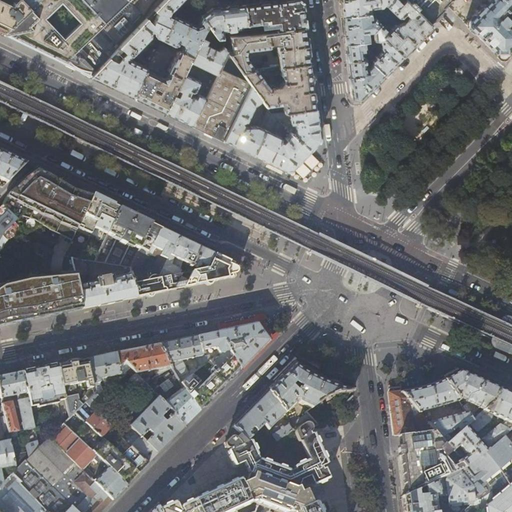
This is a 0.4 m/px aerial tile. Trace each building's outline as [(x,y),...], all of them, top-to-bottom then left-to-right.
[(14,0),(12,4),(2,0),(0,0),(0,32),(1,33),(35,0),(14,0)] [(35,0),(1,33),(6,35),(6,34),(12,38),(19,41),(28,45),(28,46),(29,46),(36,49),(37,50),(37,49),(40,51),(46,54),(53,58),(53,57),(60,60),(124,0),(35,0)] [(124,0),(60,60),(68,65),(90,76),(163,0),(124,0)] [(181,0),(163,0),(90,76),(112,86),(132,96),(145,68),(146,67),(145,66),(144,65),(143,64),(133,60),(129,58),(151,37),(149,32),(150,32),(151,31),(155,32),(154,33),(154,34),(155,35),(155,36),(156,36),(157,37),(162,39),(173,16),(168,13),(170,9),(172,10),(181,0)] [(302,2),(299,0),(276,0),(272,1),(243,4),(247,34),(254,33),(254,31),(249,31),(248,25),(266,22),(268,23),(275,22),(276,30),(305,26),(303,13),(302,10),(303,8),(302,2)] [(339,0),(342,16),(369,13),(369,8),(380,7),(383,4),(391,12),(400,4),(397,0),(339,0)] [(404,13),(407,16),(400,23),(397,25),(394,23),(387,31),(380,23),(370,34),(370,40),(384,39),(401,56),(416,40),(431,25),(429,23),(405,0),(397,0),(400,4),(391,12),(397,17),(399,17),(404,13)] [(405,0),(429,23),(437,14),(443,8),(442,8),(449,0),(405,0)] [(511,0),(486,0),(482,4),(479,4),(474,8),(475,12),(465,23),(492,50),(500,58),(511,46),(511,0)] [(247,34),(243,4),(224,6),(209,8),(200,15),(206,23),(212,31),(217,38),(223,37),(222,31),(228,30),(228,31),(234,30),(235,29),(242,28),(242,26),(244,26),(245,32),(241,32),(241,35),(247,34)] [(370,18),(369,13),(342,16),(343,28),(345,44),(370,40),(370,34),(380,23),(374,18),(370,18)] [(166,76),(163,77),(145,68),(132,96),(147,103),(164,111),(183,73),(188,61),(206,23),(200,15),(197,21),(198,22),(195,24),(175,14),(173,16),(162,39),(173,45),(176,44),(178,41),(181,43),(182,46),(181,50),(178,50),(175,50),(167,69),(167,71),(168,72),(166,76)] [(393,17),(389,14),(386,18),(382,21),(386,24),(387,23),(393,17)] [(212,31),(206,23),(188,61),(215,74),(226,51),(225,49),(223,46),(222,46),(217,50),(205,44),(212,31)] [(307,43),(305,26),(276,30),(254,33),(247,34),(241,35),(229,36),(230,48),(225,49),(226,51),(241,71),(252,70),(252,64),(246,57),(246,53),(246,51),(267,48),(269,46),(270,44),(276,44),(279,66),(310,63),(307,43)] [(226,44),(225,37),(223,37),(217,38),(222,46),(223,46),(226,44)] [(401,56),(384,39),(370,40),(370,48),(373,48),(376,44),(379,43),(380,48),(381,50),(371,60),(371,62),(383,74),(391,66),(401,56)] [(370,48),(370,40),(345,44),(347,59),(350,77),(360,75),(364,70),(363,62),(365,60),(371,60),(370,56),(365,57),(364,52),(363,51),(360,51),(359,50),(359,48),(361,48),(363,49),(370,48)] [(226,51),(191,125),(208,132),(223,140),(250,84),(241,71),(226,51)] [(360,75),(350,77),(351,87),(352,97),(359,99),(373,84),(383,74),(371,62),(371,60),(365,60),(363,62),(364,70),(360,75)] [(312,86),(310,63),(279,66),(268,68),(269,72),(280,71),(281,75),(282,76),(283,81),(279,85),(274,86),(273,84),(268,84),(263,77),(265,75),(263,72),(260,74),(257,69),(252,70),(241,71),(250,84),(261,100),(268,109),(269,111),(271,109),(269,106),(270,105),(279,104),(281,104),(284,106),(284,112),(290,111),(315,108),(312,86)] [(198,80),(183,73),(164,111),(178,118),(191,125),(205,97),(197,93),(195,96),(192,95),(190,95),(190,96),(187,95),(189,91),(190,91),(194,90),(198,80)] [(259,126),(257,125),(243,125),(242,123),(246,120),(255,104),(261,100),(250,84),(223,140),(237,147),(252,154),(272,114),(269,111),(268,109),(259,126)] [(317,122),(315,108),(290,111),(291,123),(292,124),(292,128),(293,129),(291,132),(308,150),(317,142),(319,137),(317,122)] [(291,168),(308,150),(291,132),(284,139),(285,140),(283,143),(280,141),(281,137),(271,132),(277,119),(276,119),(272,114),(252,154),(263,159),(284,169),(291,168)] [(0,178),(7,182),(26,164),(0,151),(0,178)] [(48,175),(37,170),(31,174),(23,180),(22,179),(9,193),(3,205),(3,204),(0,207),(0,238),(3,234),(18,220),(18,219),(21,215),(35,220),(52,230),(71,240),(77,227),(92,195),(91,195),(90,196),(72,190),(59,182),(48,175)] [(107,233),(119,208),(102,200),(92,195),(77,227),(97,236),(99,230),(107,233)] [(130,268),(151,224),(135,216),(119,208),(107,233),(94,261),(130,268)] [(20,233),(18,220),(3,234),(0,238),(0,242),(3,244),(8,238),(20,233)] [(153,222),(152,224),(165,230),(177,236),(178,234),(153,222)] [(158,278),(177,236),(165,230),(152,224),(151,224),(130,268),(131,273),(136,297),(153,294),(162,292),(160,279),(158,278)] [(64,257),(71,240),(60,235),(52,250),(51,265),(51,274),(52,277),(53,277),(61,274),(62,265),(64,257)] [(207,269),(214,254),(195,245),(190,242),(177,236),(158,278),(160,279),(207,269)] [(195,245),(214,254),(215,251),(191,239),(190,242),(195,245)] [(232,277),(234,263),(225,259),(214,254),(207,269),(160,279),(162,292),(177,289),(205,283),(232,277)] [(127,274),(128,276),(112,280),(111,277),(101,279),(96,280),(96,283),(85,285),(84,281),(90,280),(86,261),(72,259),(74,269),(82,308),(95,306),(121,300),(136,297),(131,273),(127,274)] [(6,284),(0,284),(0,325),(2,325),(16,322),(35,318),(46,316),(60,313),(72,310),(82,308),(74,269),(61,274),(53,277),(52,277),(28,274),(26,279),(13,275),(12,283),(6,284)] [(509,336),(511,329),(503,326),(480,315),(483,311),(478,309),(476,313),(470,310),(467,316),(464,322),(470,325),(468,329),(472,331),(474,327),(498,338),(506,342),(509,336)] [(269,340),(273,336),(271,334),(263,322),(256,324),(269,340)] [(269,340),(256,324),(234,328),(207,334),(197,336),(201,353),(205,352),(205,349),(213,347),(214,349),(217,349),(220,354),(216,358),(210,359),(209,354),(201,356),(203,365),(210,361),(218,370),(232,356),(240,369),(252,357),(269,340)] [(201,353),(197,336),(178,340),(158,344),(170,366),(175,376),(179,382),(196,370),(194,368),(188,372),(182,360),(182,359),(189,359),(191,360),(192,360),(197,359),(199,368),(203,365),(201,356),(201,353)] [(170,366),(158,344),(145,347),(115,353),(117,367),(124,361),(134,372),(139,377),(143,376),(142,372),(170,366)] [(134,372),(124,361),(117,367),(115,353),(100,356),(85,359),(92,393),(94,392),(102,400),(103,401),(109,395),(104,391),(102,391),(102,390),(99,378),(102,378),(103,383),(108,381),(108,376),(123,373),(126,371),(131,376),(134,372)] [(218,370),(210,361),(203,365),(199,368),(196,370),(179,382),(199,410),(223,386),(240,369),(232,356),(218,370)] [(92,393),(85,359),(71,362),(57,365),(65,398),(69,416),(75,411),(83,403),(79,400),(75,382),(77,381),(78,384),(81,384),(82,387),(87,386),(87,388),(83,392),(88,397),(92,393)] [(315,377),(318,371),(303,363),(300,368),(315,377)] [(65,398),(57,365),(39,369),(22,372),(29,406),(65,398)] [(300,368),(294,365),(268,391),(285,412),(285,413),(294,403),(294,398),(298,398),(298,402),(309,408),(323,398),(335,393),(354,391),(352,390),(346,389),(332,385),(317,379),(315,377),(300,368)] [(492,400),(498,389),(480,381),(459,371),(452,375),(444,380),(458,399),(460,397),(465,400),(464,402),(468,403),(464,406),(464,407),(466,411),(470,417),(475,406),(482,409),(492,400)] [(29,406),(22,372),(9,375),(0,376),(0,399),(1,406),(3,411),(4,415),(7,431),(16,430),(17,430),(10,395),(13,394),(17,394),(18,398),(17,400),(23,428),(33,426),(29,406)] [(148,397),(153,392),(146,384),(144,381),(139,377),(134,372),(131,376),(127,380),(141,396),(148,397)] [(191,418),(199,410),(179,382),(175,376),(170,379),(173,384),(173,385),(165,391),(161,386),(153,392),(158,398),(184,425),(191,418)] [(470,417),(466,411),(432,421),(429,409),(449,403),(450,403),(452,408),(461,405),(458,399),(444,380),(440,381),(426,387),(410,390),(401,392),(432,430),(445,444),(449,440),(444,433),(447,434),(455,428),(459,431),(465,427),(469,423),(472,420),(470,417)] [(511,395),(498,389),(492,400),(482,409),(472,420),(469,423),(476,431),(488,421),(491,414),(504,420),(483,440),(489,447),(502,436),(511,427),(511,395)] [(288,427),(287,425),(282,428),(280,424),(278,427),(275,427),(274,429),(271,427),(285,412),(268,391),(249,410),(232,427),(235,430),(246,440),(263,424),(276,441),(277,441),(293,429),(291,425),(288,427)] [(93,410),(102,400),(94,392),(92,393),(88,397),(84,402),(93,410)] [(432,430),(401,392),(400,392),(389,393),(392,417),(393,431),(394,435),(399,435),(414,432),(412,419),(422,431),(432,430)] [(184,425),(158,398),(142,414),(139,412),(138,413),(138,414),(140,416),(129,427),(157,453),(171,439),(184,425)] [(100,437),(110,427),(93,410),(84,402),(83,403),(75,411),(86,422),(100,437)] [(317,425),(306,414),(291,425),(293,429),(307,420),(312,426),(317,425)] [(0,484),(2,482),(0,470),(0,467),(14,465),(12,454),(8,438),(7,431),(4,415),(0,415),(0,417),(5,440),(0,441),(0,484)] [(318,511),(316,505),(314,504),(311,505),(305,492),(300,494),(297,489),(300,482),(309,478),(313,487),(315,486),(327,480),(327,477),(327,475),(323,469),(320,470),(319,468),(324,465),(324,462),(312,436),(308,435),(308,434),(310,431),(311,427),(312,426),(307,420),(293,429),(277,441),(276,441),(263,424),(246,440),(235,430),(223,443),(233,466),(245,460),(246,461),(251,472),(248,480),(241,483),(239,478),(236,479),(233,475),(223,480),(225,484),(181,504),(180,507),(181,509),(181,510),(179,509),(176,502),(175,502),(158,509),(159,511),(318,511)] [(131,479),(137,473),(114,450),(110,445),(109,445),(100,437),(86,422),(74,434),(125,485),(131,479)] [(118,492),(125,485),(74,434),(63,424),(50,437),(74,462),(111,499),(118,492)] [(151,459),(157,453),(129,427),(126,424),(117,433),(119,435),(147,463),(151,459)] [(485,451),(465,427),(459,431),(449,440),(445,444),(464,468),(466,469),(485,451)] [(445,444),(432,430),(422,431),(414,432),(399,435),(402,454),(405,477),(407,494),(464,468),(445,444)] [(142,468),(147,463),(119,435),(115,439),(113,438),(112,439),(113,440),(113,441),(118,445),(114,450),(137,473),(142,468)] [(511,511),(511,484),(487,506),(487,511),(436,511),(434,497),(447,495),(448,504),(472,502),(471,488),(469,486),(470,485),(471,485),(474,489),(477,486),(474,482),(475,481),(479,485),(511,456),(511,446),(502,436),(489,447),(485,451),(466,469),(464,468),(407,494),(402,497),(402,503),(403,511),(511,511)] [(38,448),(36,439),(24,444),(27,458),(38,448)] [(15,470),(25,461),(27,458),(27,456),(25,455),(24,451),(12,454),(14,465),(15,470)] [(50,486),(25,461),(15,470),(12,473),(20,482),(20,483),(46,511),(98,511),(111,499),(74,462),(50,486)] [(0,511),(46,511),(20,483),(20,482),(12,473),(2,482),(0,484),(0,511)]
